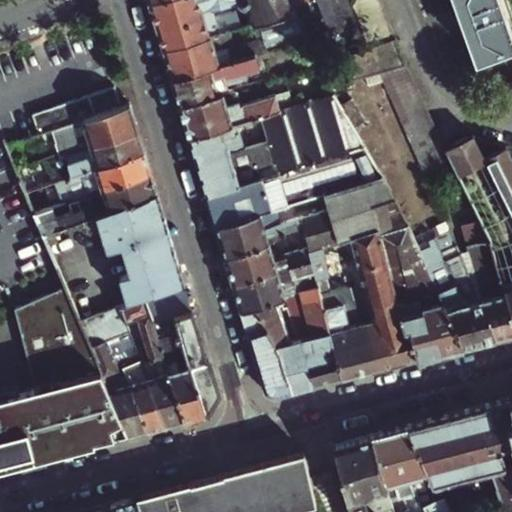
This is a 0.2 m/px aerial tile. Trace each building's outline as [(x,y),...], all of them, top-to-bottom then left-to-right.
[(149,0),(164,48),(206,36),(198,9),(230,0),(237,0),(240,10),(252,7),(256,21),(258,20),(296,9),(291,0),(149,0)] [(319,0),(332,33),(360,22),(351,0),(319,0)] [(395,34),(382,0),(352,0),(369,44),(395,34)] [(511,43),(511,36),(499,0),(456,0),(476,56),(511,43)] [(229,47),(224,30),(206,36),(164,48),(173,77),(263,51),(307,38),(311,37),(296,9),(258,20),(263,36),(229,47)] [(369,44),(324,62),(331,85),(352,78),(368,74),(380,70),(406,62),(395,34),(369,44)] [(267,65),(263,51),(173,77),(181,104),(230,89),(228,81),(249,75),(248,71),(267,65)] [(406,62),(380,70),(384,79),(410,139),(438,126),(406,62)] [(380,70),(368,74),(370,83),(384,79),(380,70)] [(352,78),(331,85),(329,85),(333,92),(335,95),(355,89),(352,78)] [(122,103),(116,86),(106,89),(112,107),(122,103)] [(243,101),(239,87),(230,89),(181,104),(190,135),(238,120),(262,113),(297,103),(294,94),(280,98),(278,91),(243,101)] [(333,92),(297,103),(262,113),(269,139),(246,145),(230,150),(239,183),(207,193),(216,225),(261,211),(286,204),(295,201),(308,197),(326,192),(381,175),(352,125),(340,104),(335,95),(333,92)] [(88,95),(32,113),(39,132),(95,113),(88,95)] [(351,97),(340,104),(352,125),(364,120),(351,97)] [(95,113),(39,132),(7,144),(17,168),(70,149),(72,155),(141,130),(132,100),(122,103),(112,107),(95,113)] [(230,150),(246,145),(238,120),(190,135),(207,193),(239,183),(230,150)] [(419,158),(447,145),(438,126),(410,139),(419,158)] [(78,173),(146,149),(141,130),(72,155),(70,149),(17,168),(27,190),(60,178),(77,171),(78,173)] [(473,133),(447,145),(483,217),(492,235),(511,310),(511,157),(505,144),(473,133)] [(67,200),(152,170),(146,149),(78,173),(77,171),(60,178),(67,200)] [(159,191),(152,170),(67,200),(70,210),(55,215),(51,205),(35,211),(44,232),(53,229),(99,213),(159,191)] [(369,203),(393,196),(381,175),(326,192),(340,243),(352,240),(374,318),(360,322),(372,368),(418,356),(410,329),(403,330),(391,286),(369,203)] [(167,219),(159,191),(99,213),(105,232),(123,227),(125,235),(167,219)] [(265,227),(261,211),(216,225),(226,255),(305,231),(313,259),(317,272),(319,279),(329,276),(321,249),(340,243),(326,192),(308,197),(313,213),(265,227)] [(421,252),(393,196),(369,203),(391,286),(409,279),(433,324),(440,350),(463,345),(450,309),(421,252)] [(295,201),(286,204),(287,210),(296,207),(295,201)] [(511,310),(492,235),(483,217),(463,225),(469,239),(468,240),(485,298),(496,336),(511,331),(511,310)] [(167,219),(125,235),(126,239),(133,262),(166,250),(175,246),(167,219)] [(428,240),(451,231),(447,222),(424,231),(428,240)] [(57,240),(53,229),(44,232),(49,244),(57,240)] [(305,231),(226,255),(234,282),(313,259),(305,231)] [(431,248),(421,252),(450,309),(463,345),(496,336),(485,298),(474,300),(467,271),(451,231),(428,240),(431,248)] [(166,250),(133,262),(135,269),(118,274),(127,300),(138,296),(147,294),(185,281),(175,246),(166,250)] [(298,277),(304,276),(317,272),(313,259),(234,282),(241,309),(264,302),(290,294),(301,291),(298,277)] [(321,285),(319,279),(317,272),(304,276),(307,289),(318,285),(321,285)] [(320,291),(325,290),(324,284),(331,282),(329,276),(319,279),(321,285),(318,285),(320,291)] [(409,279),(391,286),(403,330),(410,329),(418,356),(440,350),(433,324),(409,279)] [(350,283),(338,286),(329,289),(334,305),(354,299),(350,283)] [(0,466),(129,432),(66,284),(15,307),(36,387),(0,396),(0,466)] [(292,304),(294,309),(314,384),(341,377),(342,377),(320,291),(318,285),(307,289),(301,291),(290,294),(292,304)] [(325,290),(320,291),(342,377),(372,368),(360,322),(354,299),(334,305),(329,289),(325,290)] [(184,418),(159,336),(155,321),(147,294),(138,296),(127,300),(123,302),(129,319),(139,316),(152,360),(144,362),(165,423),(184,418)] [(314,384),(294,309),(288,311),(285,301),(288,301),(290,305),(292,304),(290,294),(264,302),(280,343),(292,390),(314,384)] [(130,382),(124,365),(120,366),(108,335),(123,330),(128,344),(132,342),(130,338),(135,336),(129,319),(123,302),(82,320),(84,327),(129,432),(148,427),(141,409),(139,410),(128,383),(130,382)] [(280,343),(264,302),(241,309),(265,390),(274,394),(292,390),(280,343)] [(182,338),(204,412),(205,412),(218,391),(194,309),(175,315),(180,330),(181,333),(176,334),(178,339),(182,338)] [(180,330),(175,315),(155,321),(159,336),(180,330)] [(181,333),(180,330),(159,336),(184,418),(204,412),(182,338),(178,339),(176,334),(181,333)] [(165,423),(144,362),(142,358),(124,365),(130,382),(128,383),(139,410),(141,409),(148,427),(165,423)] [(511,402),(511,397),(490,402),(510,475),(511,474),(511,437),(508,424),(511,422),(511,402)] [(436,491),(442,490),(438,481),(492,467),(503,511),(511,511),(511,474),(510,475),(490,402),(409,424),(416,451),(418,451),(436,491)] [(416,451),(409,424),(371,434),(388,497),(411,490),(415,497),(436,491),(418,451),(416,451)] [(391,511),(390,504),(388,497),(371,434),(334,444),(349,499),(353,511),(391,511)] [(137,495),(141,511),(290,511),(289,505),(318,498),(305,451),(137,495)] [(451,511),(442,490),(436,491),(415,497),(419,506),(418,507),(420,511),(451,511)] [(141,511),(137,495),(112,502),(117,511),(141,511)] [(117,511),(112,502),(73,511),(117,511)]
